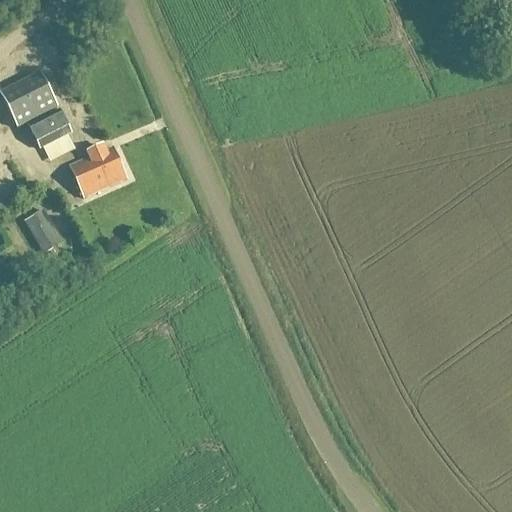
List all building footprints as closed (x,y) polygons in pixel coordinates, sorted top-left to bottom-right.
[(58,110),(41,76),(0,96),(0,97),(17,131),(58,110)] [(28,128),(40,151),(71,135),(59,112),(28,128)] [(88,154),(90,160),(69,169),(83,200),(127,181),(113,150),(104,153),(102,148),(88,154)] [(46,213),(38,218),(54,244),(62,239),(46,213)] [(39,220),(29,225),(36,239),(46,234),(39,220)]
